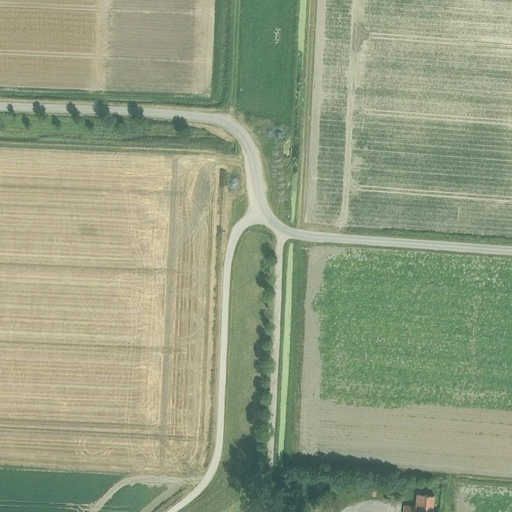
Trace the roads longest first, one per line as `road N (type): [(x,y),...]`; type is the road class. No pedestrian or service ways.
road 1 (unclassified): [(171,511),(215,462),(227,259),(233,235),(262,215)]
road 2 (tertiary): [(262,215),(299,235),(511,251)]
road 3 (tertiary): [(235,129),(169,113),(0,105)]
road 4 (track): [(229,0),(223,122)]
